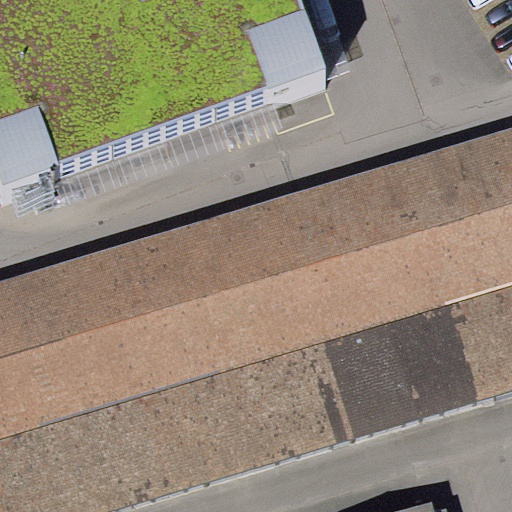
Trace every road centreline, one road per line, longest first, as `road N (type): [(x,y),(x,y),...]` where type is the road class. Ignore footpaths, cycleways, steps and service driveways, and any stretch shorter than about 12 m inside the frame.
road 1 (unknown): [(449,76),(0,240)]
road 2 (unknown): [(243,471),(508,374)]
